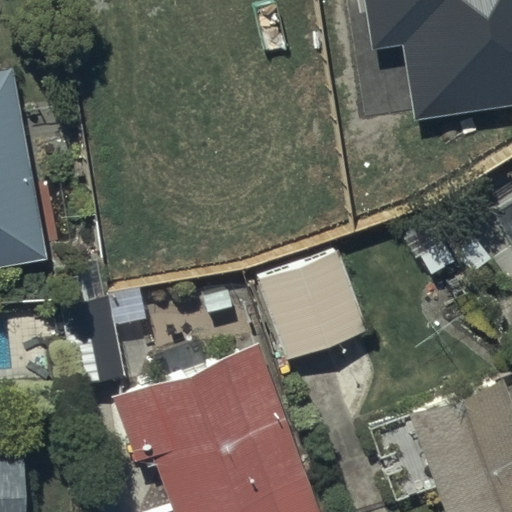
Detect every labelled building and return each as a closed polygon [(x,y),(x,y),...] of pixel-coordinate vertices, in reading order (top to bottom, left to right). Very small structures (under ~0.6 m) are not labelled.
[(511,0),(368,0),(375,42),(406,37),(418,114),(511,98),(511,0)] [(0,260),(38,254),(6,67),(0,67),(0,260)] [(281,358),(360,328),(329,248),(251,277),(281,358)] [(108,295),(66,303),(81,380),(123,372),(108,295)] [(313,511),(250,342),(106,396),(128,457),(148,450),(170,511),(313,511)] [(438,511),(511,511),(511,422),(495,376),(403,413),(438,511)] [(13,511),(13,452),(0,451),(0,511),(13,511)]
